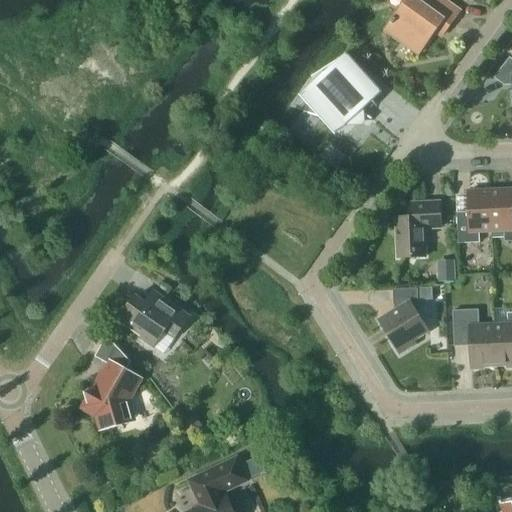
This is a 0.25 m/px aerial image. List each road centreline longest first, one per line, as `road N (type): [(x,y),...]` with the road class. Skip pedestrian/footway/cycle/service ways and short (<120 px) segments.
road 1 (residential): [(409,152),(321,260),(316,300),(377,397),(400,411),(511,408)]
road 2 (residential): [(409,152),(511,2)]
road 3 (unclassified): [(9,405),(112,260)]
